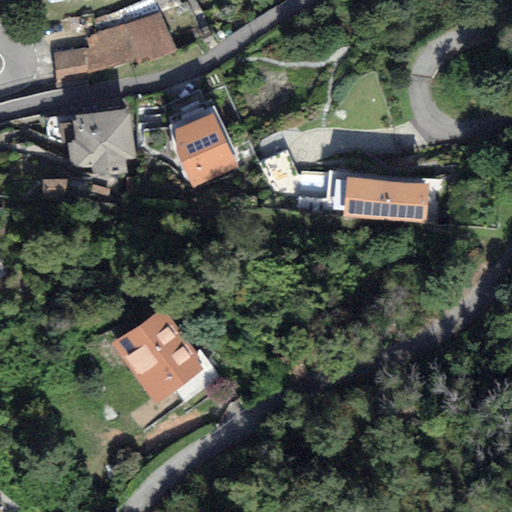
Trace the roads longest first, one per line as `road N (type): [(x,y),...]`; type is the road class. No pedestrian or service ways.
road 1 (unclassified): [(511,267),(457,325),(296,397),(142,511)]
road 2 (residential): [(322,0),(189,76),(0,118)]
road 3 (unclassified): [(511,18),(450,47),(425,77),(424,116),(453,134),(511,128)]
